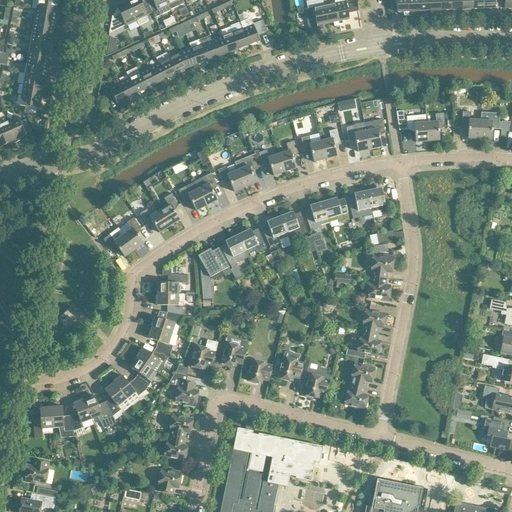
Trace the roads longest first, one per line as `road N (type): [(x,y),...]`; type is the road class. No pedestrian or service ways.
road 1 (residential): [(0,401),(25,383),(92,365),(122,327),(134,273),(191,233),(291,188),(400,162)]
road 2 (unclassified): [(380,48),(243,83),(90,154)]
road 3 (residential): [(378,436),(411,265),(400,162)]
road 4 (residential): [(378,436),(216,402),(191,511)]
road 5 (residential): [(84,0),(63,121),(77,121),(89,107),(108,0)]
road 6 (residential): [(511,469),(378,436)]
road 7 (unclassified): [(511,41),(380,48)]
